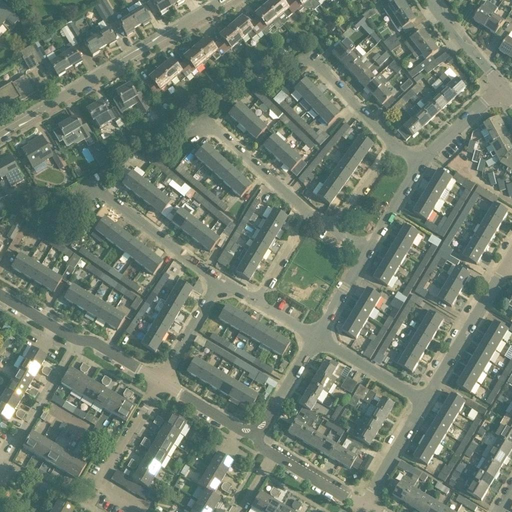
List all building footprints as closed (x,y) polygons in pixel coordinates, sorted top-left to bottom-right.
[(100,5),(112,24),(118,21),(104,0),(96,0),(100,5)] [(150,23),(141,7),(146,4),(143,0),(135,0),(138,3),(126,10),(137,28),(142,25),(143,27),(150,23)] [(156,0),(152,3),(161,17),(168,12),(167,11),(172,8),(166,0),(156,0)] [(284,5),(279,0),(273,0),(266,6),(282,25),(283,26),(289,21),(288,19),(297,11),(288,1),(284,5)] [(290,0),(288,1),(297,11),(298,12),(298,13),(303,9),(304,11),(306,9),(307,11),(309,10),(310,11),(312,10),(313,11),(320,6),(317,3),(314,0),(290,0)] [(401,0),(399,0),(383,10),(390,21),(408,10),(401,0)] [(9,32),(19,21),(0,2),(0,27),(2,26),(9,32)] [(106,28),(112,24),(100,5),(94,8),(106,28)] [(255,15),(258,19),(253,22),(262,32),(261,33),(265,37),(269,33),(268,32),(270,30),(268,29),(270,28),(269,26),(271,24),(275,28),(273,29),(275,31),(278,28),(279,30),(282,27),(281,26),(282,25),(266,6),(255,15)] [(485,28),(493,16),(483,9),(474,21),(485,28)] [(121,13),(125,19),(118,23),(126,37),(134,33),(133,31),(137,28),(126,10),(121,13)] [(375,15),(372,10),(361,17),(352,26),(356,31),(365,22),(365,21),(375,15)] [(398,33),(402,30),(415,21),(408,10),(390,21),(398,33)] [(83,16),(77,19),(80,24),(86,20),(83,16)] [(493,16),(485,28),(497,36),(505,23),(493,16)] [(345,27),(355,22),(352,18),(343,23),(345,27)] [(256,37),(261,33),(262,32),(253,22),(248,27),(241,19),(230,28),(241,41),(247,36),(251,40),(256,37)] [(83,41),(72,24),(67,27),(78,45),(83,41)] [(61,31),(72,49),(78,45),(67,27),(61,31)] [(102,33),(98,27),(92,31),(103,49),(108,46),(109,47),(116,43),(108,29),(102,33)] [(219,37),(222,40),(217,44),(226,54),(241,41),(230,28),(219,37)] [(86,34),(89,40),(83,44),(92,58),(99,53),(98,51),(103,49),(92,31),(86,34)] [(422,31),(404,44),(411,55),(430,41),(422,31)] [(369,36),(376,45),(381,41),(373,32),(369,36)] [(499,52),(511,59),(511,57),(511,33),(499,52)] [(393,35),(382,43),(387,48),(397,41),(393,35)] [(41,40),(44,45),(51,41),(48,36),(41,40)] [(220,58),(226,54),(217,44),(212,48),(206,40),(195,49),(206,62),(212,57),(215,61),(220,58)] [(353,50),(350,47),(346,50),(341,44),(341,45),(337,41),(330,47),(334,52),(331,54),(340,63),(353,51),(353,50)] [(390,53),(401,46),(397,41),(387,48),(390,53)] [(416,60),(421,56),(425,61),(437,52),(430,41),(411,55),(416,60)] [(51,56),(55,61),(50,64),(37,43),(32,47),(49,76),(54,73),(57,78),(65,74),(64,72),(68,69),(58,52),(51,56)] [(31,53),(34,51),(31,46),(20,53),(23,57),(31,53)] [(184,58),(187,61),(182,65),(190,75),(195,71),(206,62),(195,49),(184,58)] [(62,57),(58,51),(58,52),(68,69),(73,66),(74,68),(82,64),(73,50),(62,57)] [(354,50),(353,50),(353,51),(340,63),(348,72),(358,62),(354,57),(358,54),(354,50)] [(34,51),(31,53),(23,57),(23,58),(22,58),(30,72),(42,64),(34,51)] [(374,63),(379,67),(389,57),(385,53),(381,57),(380,57),(374,63)] [(374,63),(380,57),(377,54),(371,59),(374,63)] [(432,71),(442,64),(438,59),(428,66),(432,71)] [(176,78),(181,83),(190,75),(182,65),(177,69),(171,61),(159,70),(170,83),(176,78)] [(265,68),(259,61),(253,65),(259,72),(265,68)] [(366,71),(371,66),(368,62),(363,67),(358,62),(348,72),(357,80),(366,71)] [(389,67),(396,75),(400,70),(394,62),(389,67)] [(427,75),(432,71),(428,66),(423,70),(427,75)] [(411,79),(421,72),(417,67),(407,74),(411,79)] [(149,79),(152,82),(160,92),(170,83),(159,70),(149,79)] [(365,89),(374,79),(366,71),(357,80),(365,89)] [(19,102),(36,92),(27,75),(12,84),(12,83),(0,89),(0,110),(17,100),(19,102)] [(415,84),(422,78),(419,75),(412,80),(415,84)] [(439,79),(446,88),(447,88),(456,98),(465,89),(456,79),(451,83),(443,75),(439,79)] [(387,84),(383,79),(379,84),(374,79),(365,89),(373,98),(383,88),(387,84)] [(302,100),(314,89),(305,80),(293,91),(302,100)] [(404,93),(413,84),(409,81),(408,80),(406,82),(399,88),(404,93)] [(414,87),(419,93),(422,90),(417,84),(414,87)] [(149,108),(140,93),(135,96),(129,85),(116,93),(123,106),(132,101),(140,113),(149,108)] [(419,93),(414,87),(410,90),(416,96),(419,93)] [(383,88),(373,98),(381,106),(391,97),(383,88)] [(438,96),(447,106),(456,98),(447,88),(446,88),(438,96)] [(259,101),(263,96),(256,89),(251,94),(259,101)] [(310,109),(322,98),(314,89),(302,100),(310,109)] [(433,100),(428,94),(424,98),(438,113),(447,106),(438,96),(433,100)] [(267,109),(268,109),(272,105),(265,98),(260,102),(262,104),(258,108),(262,112),(259,115),(260,116),(267,109)] [(318,118),(330,107),(322,98),(310,109),(318,118)] [(420,102),(425,107),(420,112),(429,122),(438,113),(424,98),(420,102)] [(405,104),(401,99),(397,103),(401,108),(405,104)] [(287,114),(291,110),(283,101),(278,106),(287,114)] [(94,121),(99,130),(106,126),(101,118),(108,114),(101,102),(86,110),(93,122),(94,121)] [(401,108),(397,103),(388,112),(392,117),(401,108)] [(237,124),(248,113),(239,104),(228,116),(237,124)] [(281,113),(272,105),(268,109),(281,122),(285,118),(281,113)] [(330,107),(318,118),(327,127),(339,116),(330,107)] [(124,125),(114,108),(108,112),(115,123),(118,129),(124,125)] [(291,110),(287,114),(294,121),(299,117),(291,110)] [(406,114),(411,120),(412,119),(421,129),(429,122),(420,112),(416,116),(411,110),(406,114)] [(155,113),(149,117),(151,121),(158,118),(155,113)] [(248,113),(237,124),(246,133),(257,121),(248,113)] [(76,144),(92,135),(85,124),(81,127),(75,117),(58,126),(64,136),(60,138),(65,147),(66,146),(67,148),(73,144),(76,144)] [(481,128),(486,137),(505,127),(500,117),(481,128)] [(297,129),(289,122),(285,118),(281,122),(285,126),(293,134),(297,129)] [(164,130),(175,125),(172,119),(161,125),(164,130)] [(300,119),(295,123),(303,130),(307,126),(300,119)] [(396,132),(405,142),(411,137),(412,138),(421,129),(412,119),(411,120),(403,128),(402,127),(396,132)] [(257,121),(246,133),(255,141),(266,129),(257,121)] [(345,124),(339,131),(344,135),(350,128),(345,124)] [(315,141),(319,137),(309,127),(304,131),(315,141)] [(486,137),(484,138),(487,144),(489,143),(491,147),(507,138),(507,139),(511,137),(505,127),(486,137)] [(301,142),(306,138),(298,131),(294,135),(301,142)] [(319,146),(328,137),(323,132),(319,137),(315,141),(314,142),(319,146)] [(341,138),(336,134),(331,140),(336,144),(341,138)] [(272,156),(283,145),(274,136),(263,148),(272,156)] [(22,150),(29,162),(31,164),(33,168),(53,157),(52,156),(53,156),(50,152),(41,137),(31,143),(32,144),(22,150)] [(352,147),(365,156),(372,146),(359,137),(352,147)] [(489,155),(491,154),(493,158),(497,156),(511,148),(507,139),(507,138),(491,147),(486,149),(489,155)] [(311,151),(314,146),(307,139),(303,144),(309,150),(311,151)] [(473,154),(476,143),(471,141),(467,153),(473,154)] [(333,147),(329,143),(323,150),(328,153),(329,152),(330,154),(335,148),(333,147)] [(204,165),(215,154),(206,145),(195,157),(204,165)] [(283,145),(272,156),(281,165),(292,153),(283,145)] [(365,156),(352,147),(345,157),(358,166),(365,156)] [(506,172),(511,163),(511,147),(511,148),(497,156),(501,164),(505,167),(503,170),(506,172)] [(142,149),(138,154),(144,159),(148,154),(142,149)] [(477,164),(481,152),(476,151),(472,162),(477,164)] [(52,156),(53,157),(58,166),(64,162),(58,152),(53,156),(52,156)] [(325,156),(321,152),(315,159),(320,163),(325,156)] [(292,153),(281,165),(290,173),(301,162),(292,153)] [(153,166),(157,161),(148,154),(144,159),(153,166)] [(213,173),(224,162),(215,154),(204,165),(213,173)] [(11,187),(24,180),(10,155),(3,158),(5,160),(0,162),(0,177),(7,174),(10,179),(7,180),(11,187)] [(358,166),(345,157),(338,167),(351,176),(358,166)] [(483,173),(486,162),(481,160),(477,171),(483,173)] [(162,173),(166,169),(158,162),(154,167),(162,173)] [(218,178),(215,182),(218,185),(233,170),(224,162),(213,173),(218,178)] [(318,166),(313,162),(308,168),(312,172),(318,166)] [(181,163),(181,164),(175,171),(188,182),(192,178),(185,172),(188,169),(181,163)] [(351,176),(338,167),(331,177),(344,186),(351,176)] [(172,182),(175,177),(167,170),(163,175),(172,182)] [(219,186),(222,182),(231,190),(242,178),(233,170),(218,185),(219,186)] [(310,175),(305,171),(297,180),(302,184),(307,179),(311,182),(314,178),(310,175)] [(439,171),(433,182),(447,190),(453,179),(439,171)] [(132,193),(142,180),(132,173),(122,186),(132,193)] [(491,186),(496,185),(493,174),(488,175),(491,186)] [(185,193),(189,188),(185,185),(175,177),(172,182),(185,193)] [(344,186),(331,177),(324,186),(336,196),(344,186)] [(192,178),(188,182),(197,189),(201,185),(192,178)] [(242,178),(231,190),(240,198),(251,186),(242,178)] [(500,192),(506,191),(503,179),(497,181),(500,192)] [(142,180),(132,193),(142,201),(152,188),(142,180)] [(471,193),(475,186),(466,180),(462,187),(465,190),(471,193)] [(3,182),(0,183),(0,190),(4,198),(6,202),(7,202),(5,198),(10,196),(3,182)] [(426,192),(440,200),(447,190),(433,182),(426,192)] [(319,184),(312,194),(329,206),(336,196),(324,186),(323,187),(319,184)] [(206,197),(210,192),(202,186),(198,191),(206,197)] [(478,187),(475,191),(474,193),(480,196),(494,205),(495,205),(499,199),(478,187)] [(152,188),(142,201),(151,208),(161,195),(152,188)] [(460,198),(466,201),(471,193),(465,190),(460,198)] [(164,192),(161,195),(151,208),(161,216),(171,203),(165,198),(168,195),(164,192)] [(420,203),(434,211),(440,200),(426,192),(420,203)] [(215,205),(219,200),(211,193),(207,198),(215,205)] [(473,195),(470,201),(475,204),(480,196),(474,193),(473,195)] [(200,205),(204,200),(196,194),(192,199),(200,205)] [(248,210),(254,213),(260,203),(255,199),(248,210)] [(209,213),(213,208),(205,201),(201,206),(209,213)] [(459,201),(454,209),(459,212),(464,204),(459,201)] [(225,213),(229,208),(220,202),(216,206),(225,213)] [(434,211),(420,203),(414,213),(428,222),(434,211)] [(468,204),(463,211),(469,215),(473,207),(468,204)] [(494,205),(488,215),(502,223),(508,213),(495,205),(494,205)] [(219,221),(223,216),(215,209),(211,214),(219,221)] [(181,230),(190,218),(180,210),(170,223),(181,230)] [(254,213),(248,210),(243,219),(248,222),(254,213)] [(267,221),(281,229),(287,218),(273,210),(267,221)] [(453,211),(448,219),(453,222),(458,214),(453,211)] [(462,214),(457,222),(462,225),(467,217),(462,214)] [(502,223),(488,215),(482,226),(495,234),(502,223)] [(226,242),(235,227),(231,223),(223,216),(219,221),(227,228),(226,229),(221,234),(219,238),(226,242)] [(24,220),(18,217),(14,223),(20,227),(24,220)] [(105,238),(114,225),(104,218),(95,230),(105,238)] [(190,218),(181,230),(190,238),(200,225),(190,218)] [(257,226),(261,229),(266,222),(262,219),(257,226)] [(453,222),(448,219),(441,230),(438,227),(434,233),(443,239),(453,222)] [(242,220),(237,229),(242,232),(248,224),(242,220)] [(281,229),(267,221),(261,231),(274,240),(281,229)] [(114,245),(124,233),(114,225),(105,238),(114,245)] [(200,225),(190,238),(200,245),(210,232),(200,225)] [(456,225),(451,232),(456,235),(461,228),(456,225)] [(399,237),(413,245),(420,235),(406,226),(399,237)] [(495,234),(482,226),(475,236),(489,244),(495,234)] [(6,238),(12,241),(19,230),(12,227),(6,238)] [(256,229),(251,237),(255,240),(260,231),(256,229)] [(34,235),(42,240),(45,235),(37,230),(34,235)] [(241,234),(236,231),(231,240),(236,243),(241,234)] [(274,240),(261,231),(254,242),(268,250),(274,240)] [(210,232),(200,245),(210,253),(220,240),(210,232)] [(124,252),(133,240),(124,233),(114,245),(124,252)] [(454,238),(449,235),(440,251),(450,257),(453,251),(448,248),(454,238)] [(55,242),(47,236),(43,241),(52,247),(55,242)] [(427,254),(432,257),(441,242),(431,236),(428,242),(432,245),(427,254)] [(489,244),(475,236),(469,247),(483,255),(489,244)] [(393,247),(407,256),(413,245),(399,237),(393,247)] [(133,260),(143,247),(133,240),(124,252),(133,260)] [(230,254),(235,244),(230,241),(224,250),(230,254)] [(254,242),(248,252),(262,261),(268,250),(254,242)] [(53,248),(62,254),(65,249),(57,243),(53,248)] [(143,267),(152,255),(143,247),(133,260),(143,267)] [(387,258),(401,266),(407,256),(393,247),(387,258)] [(483,255),(469,247),(463,258),(476,266),(483,255)] [(86,259),(90,254),(81,248),(78,253),(86,259)] [(74,255),(65,249),(62,254),(71,260),(74,255)] [(238,260),(242,263),(256,271),(262,261),(248,252),(244,249),(238,260)] [(430,267),(436,270),(442,259),(447,262),(450,257),(440,251),(430,267)] [(227,269),(234,258),(224,252),(217,263),(227,269)] [(21,274),(30,260),(19,254),(11,268),(21,274)] [(432,257),(427,254),(421,264),(426,267),(432,257)] [(74,270),(81,260),(74,255),(71,260),(67,265),(74,270)] [(97,266),(100,261),(91,255),(88,260),(97,266)] [(152,255),(143,267),(153,275),(162,262),(152,255)] [(381,268),(394,276),(401,266),(387,258),(381,268)] [(30,260),(21,274),(32,280),(40,267),(30,260)] [(106,273),(110,268),(101,262),(98,267),(106,273)] [(256,271),(242,263),(236,274),(249,282),(256,271)] [(93,276),(97,270),(88,264),(84,270),(93,276)] [(426,267),(421,264),(414,274),(420,278),(426,267)] [(40,267),(32,280),(42,287),(51,273),(40,267)] [(436,270),(430,267),(424,277),(429,280),(436,270)] [(394,276),(381,268),(374,279),(388,287),(394,276)] [(450,278),(464,287),(470,276),(457,268),(450,278)] [(58,271),(54,269),(51,273),(42,287),(53,293),(61,279),(56,276),(58,271)] [(117,280),(120,275),(112,269),(108,274),(117,280)] [(94,277),(102,282),(106,277),(98,271),(94,277)] [(164,286),(170,277),(164,273),(159,282),(164,286)] [(420,278),(414,274),(408,285),(414,288),(420,278)] [(127,286),(130,282),(122,276),(118,281),(127,286)] [(429,280),(424,277),(415,293),(424,299),(428,293),(423,290),(429,280)] [(116,284),(108,278),(104,283),(113,289),(116,284)] [(464,287),(450,278),(444,289),(458,297),(464,287)] [(172,292),(186,300),(192,290),(179,281),(172,292)] [(141,297),(148,288),(143,285),(140,288),(132,282),(128,287),(141,297)] [(157,296),(163,287),(158,284),(152,293),(157,296)] [(74,305),(82,292),(72,285),(63,299),(74,305)] [(114,290),(123,296),(126,291),(118,285),(114,290)] [(394,299),(403,305),(414,288),(408,285),(402,295),(398,293),(394,299)] [(361,300),(375,308),(382,297),(368,289),(361,300)] [(458,297),(444,289),(438,300),(451,308),(458,297)] [(142,301),(126,291),(123,296),(133,303),(131,306),(136,310),(142,301)] [(82,292),(74,305),(85,312),(93,298),(82,292)] [(186,300),(172,292),(166,302),(180,311),(186,300)] [(150,306),(156,297),(151,294),(145,302),(150,306)] [(413,295),(410,301),(404,311),(409,315),(415,305),(419,307),(423,301),(413,295)] [(93,298),(85,312),(95,318),(103,304),(93,298)] [(403,305),(394,299),(390,306),(394,308),(389,316),(395,320),(403,305)] [(355,310),(369,318),(375,308),(361,300),(355,310)] [(180,311),(166,302),(160,313),(173,321),(180,311)] [(103,304),(95,318),(106,324),(114,310),(103,304)] [(144,304),(139,312),(144,315),(150,308),(144,304)] [(229,325),(237,312),(226,305),(218,319),(229,325)] [(114,310),(106,324),(117,331),(125,317),(114,310)] [(349,320),(363,329),(369,318),(355,310),(349,320)] [(397,322),(403,325),(409,315),(404,311),(397,322)] [(239,332),(247,318),(237,312),(229,325),(239,332)] [(173,321),(160,313),(153,323),(167,332),(173,321)] [(426,319),(421,316),(419,320),(437,332),(444,321),(430,313),(426,319)] [(143,317),(138,314),(132,322),(137,325),(143,317)] [(395,320),(389,316),(388,318),(383,327),(388,330),(395,320)] [(250,338),(258,324),(247,318),(239,332),(250,338)] [(365,338),(368,333),(363,329),(349,320),(342,331),(356,339),(360,334),(365,338)] [(419,321),(423,323),(417,334),(431,342),(437,332),(419,320),(419,321)] [(402,330),(405,329),(407,327),(403,325),(397,322),(391,332),(397,335),(396,336),(398,337),(402,330)] [(488,333),(502,342),(509,331),(495,322),(488,333)] [(167,332),(153,323),(147,334),(161,342),(167,332)] [(12,328),(5,324),(2,330),(9,334),(12,328)] [(136,327),(131,324),(125,333),(130,336),(136,327)] [(260,344),(268,330),(258,324),(250,338),(260,344)] [(388,330),(383,327),(377,337),(382,340),(388,330)] [(270,350),(279,336),(268,330),(260,344),(270,350)] [(391,344),(396,336),(397,335),(391,332),(385,342),(391,346),(391,344)] [(218,344),(221,339),(212,333),(209,339),(218,344)] [(482,344),(496,352),(502,342),(488,333),(482,344)] [(161,342),(147,334),(140,344),(154,353),(161,342)] [(431,342),(417,334),(411,344),(425,352),(431,342)] [(382,340),(377,337),(372,335),(369,340),(373,343),(370,348),(375,352),(382,340)] [(279,336),(270,350),(281,357),(289,343),(279,336)] [(10,343),(6,341),(6,340),(2,346),(7,349),(10,343)] [(228,350),(231,345),(223,340),(220,345),(228,350)] [(212,353),(215,347),(207,342),(204,348),(212,353)] [(385,358),(383,357),(391,346),(385,342),(373,362),(380,366),(382,363),(385,358)] [(425,352),(411,344),(405,354),(419,362),(425,352)] [(476,354),(490,363),(496,352),(482,344),(476,354)] [(238,356),(242,351),(233,346),(230,351),(238,356)] [(24,359),(39,368),(46,357),(31,348),(24,359)] [(223,359),(226,354),(217,348),(214,354),(223,359)] [(249,363),(252,357),(243,352),(240,358),(249,363)] [(419,362),(405,354),(399,365),(412,373),(419,362)] [(470,365),(484,373),(490,363),(476,354),(470,365)] [(233,365),(236,360),(228,355),(225,360),(233,365)] [(259,358),(254,355),(254,356),(255,357),(254,359),(254,358),(251,364),(259,369),(262,363),(258,361),(260,358),(259,358)] [(197,378),(205,364),(194,358),(186,372),(197,378)] [(18,370),(33,379),(39,368),(24,359),(18,370)] [(331,360),(328,366),(323,363),(317,374),(328,381),(338,365),(331,360)] [(244,371),(247,366),(238,361),(235,366),(244,371)] [(288,364),(283,361),(279,367),(284,370),(288,364)] [(205,364),(197,378),(207,384),(216,371),(205,364)] [(274,370),(264,364),(261,370),(270,375),(274,370)] [(463,375),(477,384),(484,373),(470,365),(463,375)] [(224,369),(219,366),(216,371),(207,384),(218,391),(226,377),(221,374),(224,369)] [(249,374),(248,377),(253,380),(257,372),(249,367),(245,372),(249,374)] [(72,391),(81,375),(70,368),(60,384),(72,391)] [(11,381),(27,390),(33,379),(18,370),(11,381)] [(510,374),(504,371),(498,382),(503,385),(510,374)] [(263,387),(266,383),(268,385),(268,387),(264,393),(270,396),(273,391),(277,384),(259,373),(254,381),(255,381),(254,382),(263,387)] [(333,384),(328,381),(317,374),(311,384),(322,391),(327,394),(333,384)] [(82,397),(92,381),(81,375),(72,391),(82,397)] [(480,385),(477,384),(463,375),(457,386),(471,394),(474,388),(478,390),(480,385)] [(226,377),(218,391),(228,397),(236,383),(226,377)] [(346,378),(340,388),(345,391),(352,381),(346,378)] [(5,392),(20,401),(27,390),(11,381),(5,392)] [(93,403),(102,388),(92,381),(82,397),(93,403)] [(357,384),(352,381),(345,391),(351,395),(357,384)] [(503,385),(498,382),(492,392),(497,395),(503,385)] [(236,383),(228,397),(239,403),(247,390),(236,383)] [(316,401),(322,391),(311,384),(305,395),(316,401)] [(359,385),(353,396),(358,399),(365,388),(359,385)] [(104,410),(113,394),(102,388),(93,403),(104,410)] [(363,402),(364,402),(370,391),(365,388),(358,399),(359,400),(363,402)] [(247,390),(239,403),(249,410),(258,396),(247,390)] [(364,402),(370,406),(388,416),(394,405),(382,398),(379,404),(373,400),(376,395),(370,391),(364,402)] [(0,399),(0,403),(14,412),(20,401),(5,392),(0,399)] [(497,395),(492,392),(485,404),(490,407),(497,395)] [(115,416),(124,401),(113,394),(104,410),(115,416)] [(445,405),(459,413),(466,403),(452,394),(445,405)] [(303,408),(310,412),(316,401),(305,395),(299,405),(303,408)] [(354,409),(359,400),(358,399),(353,396),(348,405),(354,409)] [(56,404),(61,407),(64,402),(59,399),(56,404)] [(488,411),(468,400),(465,406),(480,414),(475,423),(479,425),(488,411)] [(124,401),(115,416),(126,423),(135,407),(124,401)] [(14,412),(0,403),(0,418),(7,423),(14,412)] [(439,416),(453,424),(459,413),(445,405),(439,416)] [(381,426),(388,416),(370,406),(364,416),(381,426)] [(298,416),(295,421),(288,433),(298,439),(305,427),(308,422),(313,414),(310,412),(303,408),(299,413),(304,416),(302,419),(298,416)] [(341,416),(345,419),(349,412),(345,410),(341,416)] [(43,421),(47,414),(44,412),(39,419),(43,421)] [(165,425),(180,434),(187,423),(172,414),(165,425)] [(313,425),(318,417),(313,414),(308,422),(313,425)] [(345,419),(341,416),(337,423),(341,425),(345,419)] [(375,437),(381,426),(364,416),(358,426),(375,437)] [(433,426),(447,435),(453,424),(439,416),(433,426)] [(500,439),(511,446),(511,424),(504,419),(500,425),(506,428),(500,439)] [(468,433),(473,436),(479,425),(475,423),(468,433)] [(63,438),(65,434),(69,427),(65,424),(61,431),(61,432),(59,435),(63,438)] [(158,436),(173,445),(180,434),(165,425),(158,436)] [(333,426),(331,430),(337,434),(336,436),(341,438),(344,432),(333,426)] [(363,444),(364,444),(369,447),(375,437),(358,426),(352,437),(354,438),(363,444)] [(426,437),(440,445),(447,435),(433,426),(426,437)] [(308,445),(315,433),(305,427),(298,439),(308,445)] [(477,434),(483,437),(486,431),(481,428),(477,434)] [(33,454),(42,438),(31,432),(22,448),(33,454)] [(319,451),(325,440),(315,433),(308,445),(319,451)] [(462,444),(466,446),(473,436),(468,433),(462,444)] [(106,442),(112,445),(115,441),(104,435),(101,439),(106,442)] [(346,441),(341,449),(336,446),(329,458),(339,464),(354,438),(352,437),(348,435),(345,440),(346,441)] [(152,446),(167,456),(173,445),(158,436),(152,446)] [(420,447),(434,456),(440,445),(426,437),(420,447)] [(44,460),(53,445),(42,438),(33,454),(44,460)] [(356,458),(360,452),(364,444),(363,444),(354,438),(339,464),(350,470),(352,467),(357,470),(362,463),(356,459),(357,459),(356,458)] [(493,450),(508,458),(511,450),(511,446),(500,439),(493,450)] [(77,447),(73,453),(72,452),(71,455),(64,451),(55,467),(66,473),(75,457),(76,458),(81,449),(80,449),(84,442),(81,440),(77,447)] [(329,458),(336,446),(325,440),(319,451),(329,458)] [(84,451),(88,444),(84,442),(80,449),(81,449),(84,451)] [(455,454),(460,457),(466,446),(462,444),(455,454)] [(477,447),(471,444),(468,449),(474,453),(477,447)] [(55,467),(64,451),(53,445),(44,460),(55,467)] [(145,457),(160,466),(167,456),(152,446),(145,457)] [(434,456),(420,447),(414,458),(428,466),(434,456)] [(464,456),(470,459),(474,453),(468,449),(464,456)] [(487,460),(501,469),(508,458),(493,450),(487,460)] [(211,464),(226,473),(233,462),(217,452),(211,464)] [(460,457),(455,454),(449,465),(454,467),(460,457)] [(87,464),(76,458),(75,457),(66,473),(78,480),(87,464)] [(139,468),(154,477),(160,466),(145,457),(139,468)] [(480,471),(495,480),(501,469),(487,460),(480,471)] [(204,474),(220,484),(226,473),(211,464),(204,474)] [(240,472),(242,468),(235,464),(234,466),(235,469),(240,472)] [(454,467),(449,465),(447,467),(445,466),(441,473),(440,473),(437,478),(444,483),(454,467)] [(464,469),(458,465),(455,471),(461,475),(464,469)] [(419,479),(422,474),(410,466),(407,472),(414,476),(411,480),(405,477),(393,497),(404,503),(413,489),(419,479)] [(154,477),(139,468),(132,479),(136,482),(141,485),(146,487),(147,488),(154,477)] [(170,473),(175,476),(178,471),(173,468),(170,473)] [(117,481),(122,474),(117,471),(111,481),(116,484),(117,481)] [(452,476),(458,480),(461,475),(455,471),(452,476)] [(480,471),(474,482),(488,491),(495,480),(480,471)] [(122,474),(117,481),(116,484),(120,487),(126,477),(122,474)] [(204,490),(205,489),(213,495),(214,494),(220,484),(204,474),(198,486),(204,490)] [(422,474),(419,479),(425,483),(428,477),(422,474)] [(125,489),(131,479),(126,477),(120,487),(125,489)] [(130,492),(136,482),(132,479),(132,480),(131,479),(125,489),(130,492)] [(469,479),(465,485),(470,488),(467,493),(482,502),(488,491),(474,482),(469,479)] [(448,486),(453,489),(456,483),(452,480),(448,486)] [(135,495),(141,485),(136,482),(130,492),(135,495)] [(437,483),(434,488),(441,492),(444,487),(437,483)] [(140,498),(146,487),(141,485),(135,495),(140,498)] [(147,489),(147,488),(146,487),(140,498),(145,501),(147,498),(146,497),(150,491),(147,489)] [(446,496),(449,490),(444,487),(441,492),(446,496)] [(198,500),(214,509),(220,498),(214,494),(213,495),(205,489),(204,490),(198,500)] [(415,510),(424,496),(413,489),(404,503),(415,510)] [(162,497),(151,491),(150,491),(146,497),(147,498),(158,504),(162,497)] [(259,511),(263,511),(271,498),(260,492),(251,507),(259,511)] [(418,511),(428,511),(435,502),(424,496),(415,510),(418,511)] [(456,502),(462,505),(466,500),(459,496),(456,502)] [(277,511),(282,505),(271,498),(263,511),(277,511)] [(52,511),(53,511),(72,511),(74,510),(59,500),(52,511)] [(192,511),(193,511),(212,511),(214,509),(198,500),(192,511)] [(473,511),(474,511),(478,507),(466,500),(462,505),(473,511)] [(443,511),(445,508),(435,502),(428,511),(443,511)]
